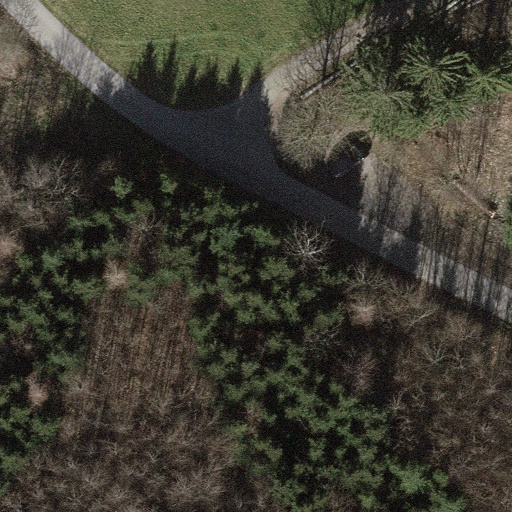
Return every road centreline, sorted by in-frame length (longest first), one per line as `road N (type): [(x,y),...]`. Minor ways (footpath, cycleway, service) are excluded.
road 1 (track): [(17,0),(111,93),(511,306)]
road 2 (track): [(192,142),(436,0)]
